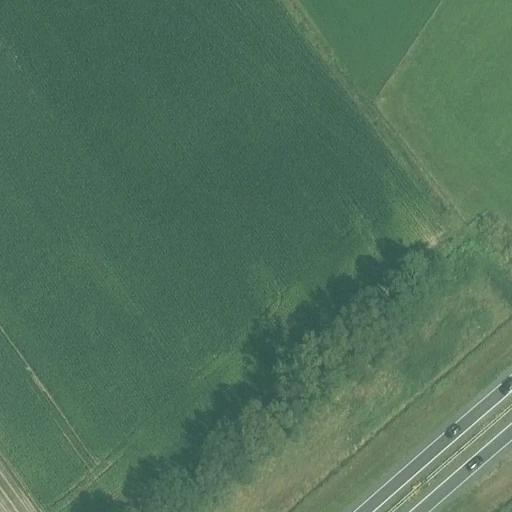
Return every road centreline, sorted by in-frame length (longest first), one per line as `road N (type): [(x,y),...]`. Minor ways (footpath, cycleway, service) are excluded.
road 1 (trunk): [(511,388),(370,511)]
road 2 (trunk): [(418,511),(511,432)]
